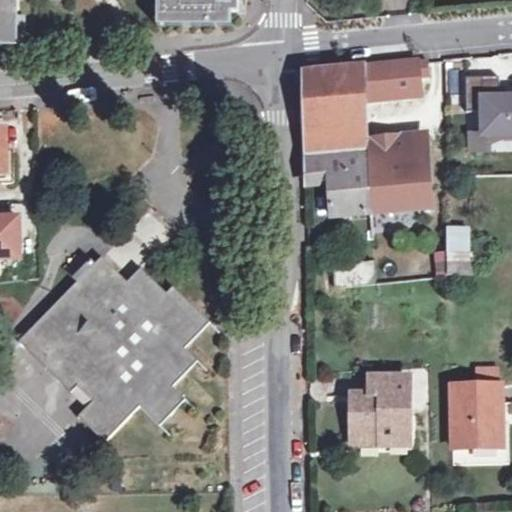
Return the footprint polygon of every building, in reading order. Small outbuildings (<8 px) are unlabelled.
[(14,0),(0,0),(0,48),(14,49),(14,0)] [(155,0),(156,28),(230,29),(230,15),(245,15),(245,0),(155,0)] [(419,63),(366,68),(369,99),(422,94),(419,63)] [(307,130),(357,129),(354,70),(310,74),(305,79),(307,130)] [(475,95),(496,95),(496,80),(466,79),(465,112),(475,112),(475,95)] [(475,95),(475,112),(476,140),(511,140),(511,94),(496,95),(475,95)] [(357,129),(307,130),(309,178),(331,176),(369,174),(367,143),(358,144),(357,129)] [(0,183),(11,183),(13,182),(14,181),(15,179),(16,176),(15,150),(9,150),(8,131),(0,131),(0,183)] [(369,174),(372,214),(432,208),(426,136),(367,143),(369,174)] [(331,176),(333,219),(372,214),(369,174),(331,176)] [(17,215),(0,215),(0,262),(20,262),(17,215)] [(449,232),(450,253),(450,276),(469,275),(468,230),(449,232)] [(73,395),(81,388),(97,403),(80,421),(106,446),(142,408),(162,428),(188,401),(175,389),(200,363),(187,350),(211,323),(175,288),(169,294),(143,270),(130,283),(104,258),(98,264),(87,253),(68,272),(79,284),(20,344),(73,395)] [(450,253),(438,255),(438,277),(450,276),(450,253)] [(337,289),(377,285),(376,262),(336,267),(337,289)] [(371,400),(355,400),(355,439),(382,438),(382,447),(408,447),(408,382),(371,383),(371,400)] [(453,387),(454,449),(503,448),(502,386),(453,387)]
